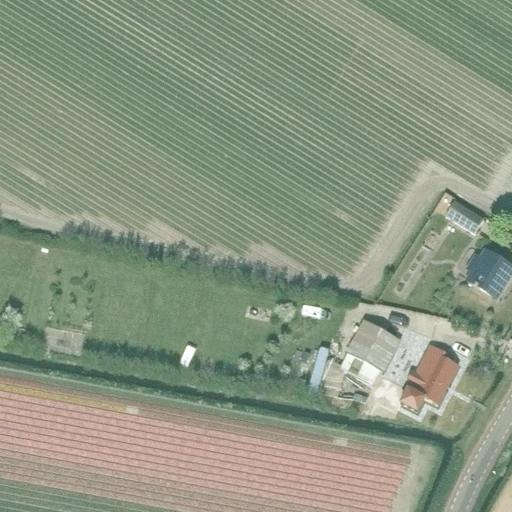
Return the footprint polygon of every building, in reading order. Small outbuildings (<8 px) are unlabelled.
[(455,203),(445,220),(474,237),(484,222),(455,203)] [(431,234),(408,270),(416,275),(439,239),(431,234)] [(409,291),(419,297),(454,241),(445,235),(409,291)] [(469,275),(465,283),(492,298),(503,282),(508,285),(511,277),(511,269),(484,252),(479,259),(475,255),(465,273),(469,275)] [(410,276),(411,275),(406,272),(392,293),(401,299),(414,278),(410,276)] [(255,304),(252,317),(263,320),(266,307),(255,304)] [(275,323),(273,339),(284,340),(285,324),(275,323)] [(340,366),(326,362),(319,394),(338,398),(344,376),(365,387),(375,371),(382,375),(400,343),(397,342),(378,331),(364,323),(340,366)] [(388,325),(378,331),(397,342),(404,330),(388,325)] [(60,351),(62,338),(48,336),(46,349),(60,351)] [(429,347),(400,407),(419,415),(426,401),(438,408),(458,369),(449,365),(452,360),(429,347)] [(203,358),(199,379),(212,382),(216,361),(203,358)]
